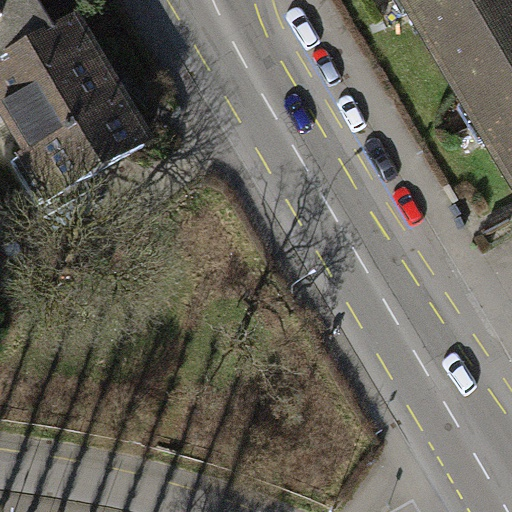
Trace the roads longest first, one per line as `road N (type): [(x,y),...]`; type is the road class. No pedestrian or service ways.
road 1 (secondary): [(511,496),(218,0)]
road 2 (residential): [(0,470),(203,511)]
